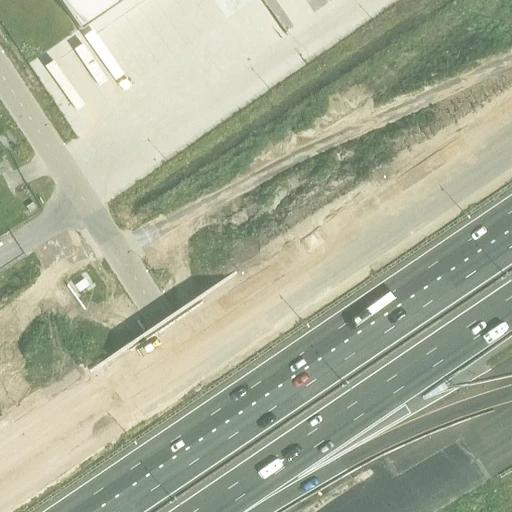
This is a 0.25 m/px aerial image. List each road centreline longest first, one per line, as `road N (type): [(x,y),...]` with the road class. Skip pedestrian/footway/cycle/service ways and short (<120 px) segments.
road 1 (motorway): [(511,135),(0,488)]
road 2 (unclassified): [(288,511),(0,80)]
road 3 (motorway): [(511,231),(96,511)]
road 4 (motorway): [(214,511),(511,311)]
road 5 (motorway): [(372,495),(511,403)]
road 6 (motorway): [(372,495),(511,428)]
